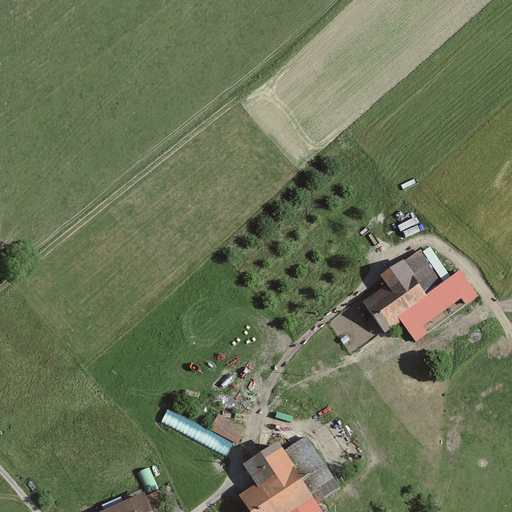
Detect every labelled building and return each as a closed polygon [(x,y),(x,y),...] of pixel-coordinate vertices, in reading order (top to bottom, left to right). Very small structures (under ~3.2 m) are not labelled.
[(427,243),(379,275),(388,288),(365,304),(383,330),(400,319),(416,342),(480,299),(459,268),(448,275),(427,243)] [(234,447),(169,412),(162,425),(227,460),(234,447)] [(245,427),(218,415),(210,431),(238,444),(245,427)] [(276,440),(240,463),(255,487),(240,496),(250,511),(319,511),(314,503),(339,488),(305,435),(282,449),(276,440)] [(149,465),(139,469),(147,490),(158,485),(149,465)] [(151,511),(144,495),(103,511),(151,511)]
